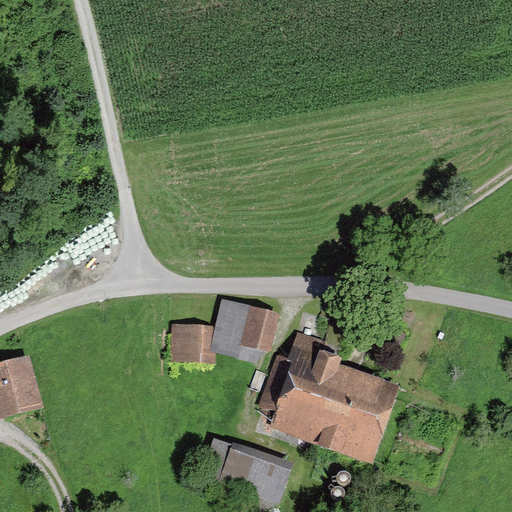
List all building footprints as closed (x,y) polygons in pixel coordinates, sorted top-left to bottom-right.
[(224,303),(214,349),(256,360),(267,315),(224,303)] [(212,359),(213,328),(175,327),(174,358),(212,359)] [(324,439),(322,445),(363,459),(385,397),(332,378),(337,364),(321,358),(324,344),(300,337),(291,363),(278,359),(260,407),(315,426),(312,435),(324,439)] [(0,370),(0,413),(36,404),(25,364),(0,370)] [(267,511),(284,471),(233,453),(223,482),(244,490),(239,503),(263,511),(267,511)]
